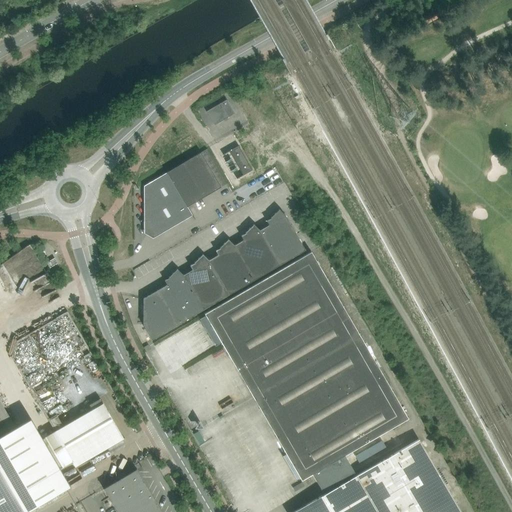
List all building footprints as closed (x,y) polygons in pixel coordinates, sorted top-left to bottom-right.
[(434,11),(423,17),(427,24),(438,17),(434,11)] [(235,113),(227,100),(206,111),(214,125),(235,113)] [(237,163),(244,175),(253,170),(239,146),(230,151),(237,163)] [(192,214),(187,207),(227,184),(207,149),(167,173),(167,174),(146,187),(146,232),(153,237),(192,214)] [(260,231),(259,230),(280,265),(305,250),(286,217),(279,209),(271,218),(267,221),(269,225),(260,231)] [(233,245),(254,280),(280,265),(259,230),(254,224),(245,233),(246,233),(241,236),(244,240),(234,246),(233,245)] [(209,260),(208,260),(228,294),(254,280),(233,245),(228,239),(220,247),(220,248),(216,251),(218,255),(209,260)] [(205,315),(200,318),(216,345),(221,342),(286,454),(300,478),(302,480),(312,474),(324,494),(355,477),(343,456),(408,418),(311,252),(204,314),(205,315)] [(183,275),(203,309),(228,294),(208,260),(203,254),(194,262),(195,263),(190,266),(193,270),(183,275)] [(57,263),(54,259),(47,263),(50,268),(57,263)] [(134,270),(139,278),(151,271),(146,263),(134,270)] [(155,292),(175,326),(198,312),(203,309),(183,275),(177,269),(169,277),(169,278),(165,280),(167,285),(155,292)] [(152,340),(175,326),(155,292),(143,299),(143,325),(152,340)] [(0,437),(15,429),(0,402),(0,437)] [(104,403),(55,431),(72,461),(75,467),(76,466),(124,438),(104,403)] [(0,437),(0,511),(22,511),(69,486),(66,481),(30,420),(15,429),(0,437)] [(55,431),(45,437),(63,467),(72,461),(55,431)] [(324,494),(293,511),(460,511),(419,439),(355,477),(324,494)] [(104,489),(106,491),(109,497),(117,511),(161,511),(137,470),(104,489)]
